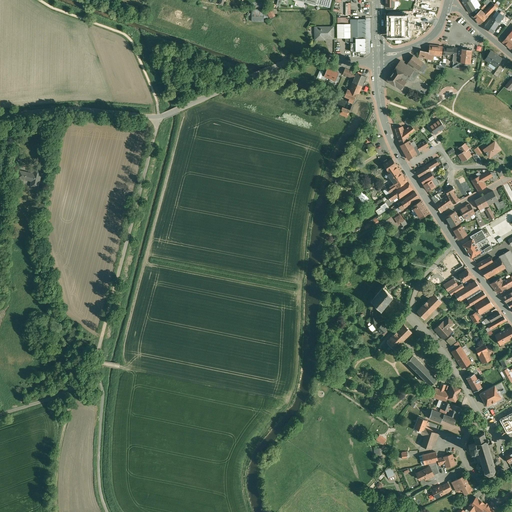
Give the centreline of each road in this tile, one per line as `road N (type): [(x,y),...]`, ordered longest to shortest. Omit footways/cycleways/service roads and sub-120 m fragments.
road 1 (unclassified): [(158,116),(93,364),(43,400),(0,415)]
road 2 (residential): [(378,58),(283,64),(161,116)]
road 3 (unclassified): [(158,116),(68,108),(0,115)]
road 4 (track): [(89,371),(68,405),(57,511)]
